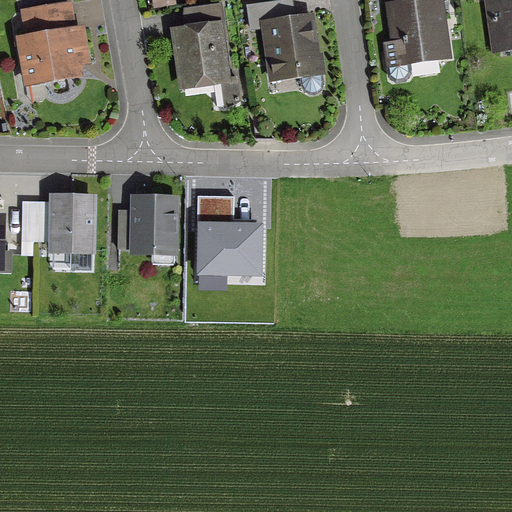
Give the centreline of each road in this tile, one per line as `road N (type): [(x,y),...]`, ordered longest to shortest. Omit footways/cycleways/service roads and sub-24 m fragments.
road 1 (residential): [(148,159),(368,161)]
road 2 (residential): [(344,0),(368,161)]
road 3 (residential): [(120,0),(148,159)]
road 4 (residential): [(0,157),(148,159)]
road 5 (residential): [(368,161),(511,149)]
